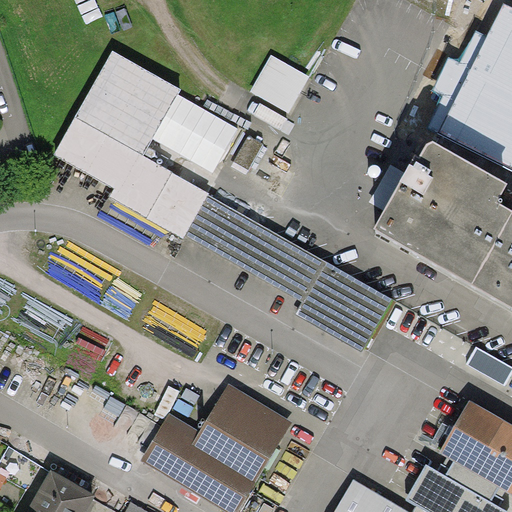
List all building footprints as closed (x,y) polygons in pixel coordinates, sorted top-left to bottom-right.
[(511,8),(504,4),(488,36),(439,134),(511,170),(511,8)] [(427,128),(439,134),(488,36),(476,31),(460,64),(449,58),(434,89),(444,94),(427,128)] [(183,92),(119,55),(80,119),(144,157),(183,92)] [(304,76),(272,60),(257,92),(288,107),(304,76)] [(144,157),(80,119),(58,156),(115,190),(111,198),(183,240),(187,233),(209,196),(144,157)] [(265,147),(249,135),(232,162),(250,172),(265,147)] [(511,221),(492,210),(506,185),(433,142),(426,146),(412,175),(393,167),(372,204),(386,212),(374,232),(511,310),(511,221)] [(328,262),(209,196),(187,233),(306,300),(328,262)] [(394,300),(328,262),(306,300),(299,311),(366,349),(394,300)] [(285,435),(224,398),(195,444),(256,482),(285,435)] [(446,456),(413,511),(408,511),(354,480),(334,511),(455,511),(478,473),(511,492),(511,426),(470,403),(441,453),(446,456)] [(233,511),(236,511),(256,482),(195,444),(164,425),(144,456),(233,511)] [(85,511),(94,498),(54,474),(31,511),(85,511)]
